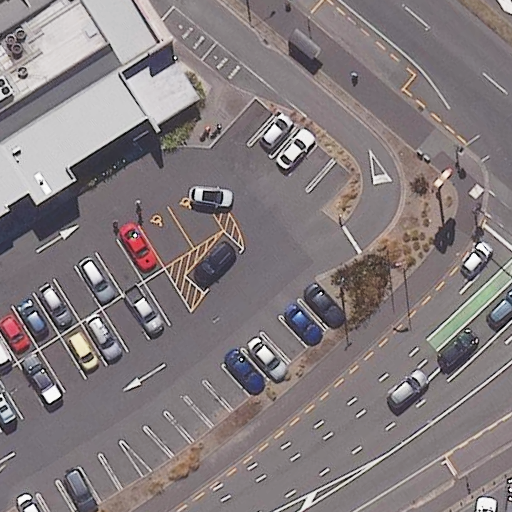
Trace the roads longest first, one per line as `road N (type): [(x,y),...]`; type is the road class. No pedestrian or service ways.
road 1 (tertiary): [(278,511),(365,468),(511,361)]
road 2 (secondary): [(511,101),(393,0)]
